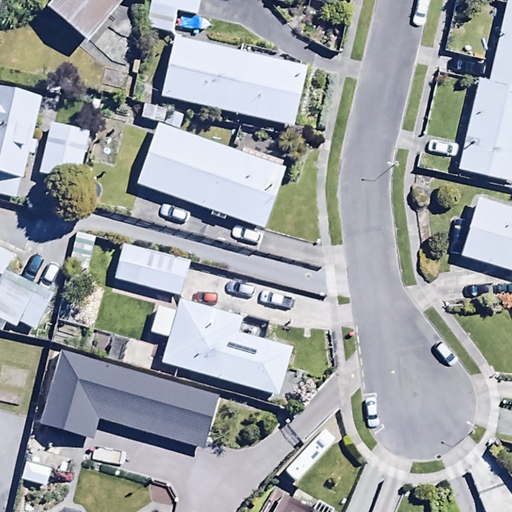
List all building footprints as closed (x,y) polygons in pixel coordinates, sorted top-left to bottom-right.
[(46,0),(42,5),(84,40),(117,0),(46,0)] [(148,0),(143,27),(168,33),(173,11),(195,16),(198,0),(148,0)] [(511,0),(501,0),(484,79),(474,77),(453,168),(511,181),(511,177),(511,0)] [(303,67),(169,37),(155,98),(290,128),(303,67)] [(33,139),(29,138),(36,97),(0,90),(0,174),(21,178),(25,156),(30,157),(33,139)] [(176,132),(181,118),(140,104),(135,119),(153,124),(133,185),(261,229),(281,168),(176,132)] [(86,132),(47,123),(35,175),(75,184),(86,132)] [(511,208),(474,196),(457,251),(511,268),(511,208)] [(92,235),(73,231),(66,268),(86,272),(92,235)] [(121,244),(119,251),(111,249),(107,263),(115,265),(111,278),(174,296),(184,261),(121,244)] [(0,331),(4,323),(14,327),(16,324),(33,331),(49,294),(0,272),(0,269),(7,252),(0,249),(0,331)] [(176,298),(172,312),(154,307),(146,333),(164,338),(157,362),(274,396),(288,349),(235,333),(240,317),(176,298)] [(0,332),(0,453),(10,456),(16,427),(33,431),(50,342),(0,332)] [(214,395),(57,348),(39,422),(91,438),(97,418),(198,447),(214,395)] [(312,511),(285,496),(276,511),(312,511)]
